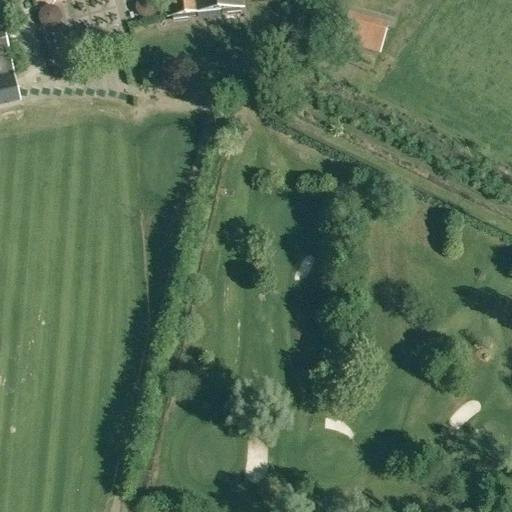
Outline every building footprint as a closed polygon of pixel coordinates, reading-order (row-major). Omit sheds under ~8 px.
[(53,0),(54,1),(57,0),(166,0),(169,17),(242,9),(241,0),(53,0)] [(135,6),(135,8),(135,10),(135,12),(136,13),(137,15),(139,16),(140,18),(142,18),(144,19),(146,19),(148,19),(150,18),(152,18),(153,16),(154,16),(155,15),(156,13),(157,12),(157,10),(157,8),(157,6),(157,4),(156,2),(155,0),(154,0),(137,0),(136,2),(135,4),(135,6)] [(37,19),(37,20),(37,21),(38,21),(38,22),(38,23),(38,24),(39,24),(39,25),(40,26),(40,27),(41,27),(41,28),(42,28),(43,28),(43,29),(44,29),(45,29),(45,30),(46,30),(47,30),(48,30),(49,30),(50,30),(51,30),(52,30),(53,29),(54,29),(55,28),(56,28),(56,27),(57,27),(57,26),(58,26),(58,25),(59,25),(59,24),(59,23),(60,22),(60,21),(60,20),(60,19),(60,18),(60,17),(60,16),(60,15),(59,15),(59,14),(59,13),(58,13),(58,12),(58,11),(57,11),(57,10),(56,10),(56,9),(55,9),(54,9),(54,8),(53,8),(52,8),(51,8),(51,7),(50,7),(49,7),(48,7),(47,7),(46,7),(46,8),(45,8),(44,8),(43,8),(43,9),(42,9),(42,10),(41,10),(40,11),(40,12),(39,12),(39,13),(38,13),(38,14),(38,15),(38,16),(37,16),(37,17),(37,18),(37,19)] [(309,32),(327,36),(332,20),(313,17),(309,32)] [(365,52),(379,55),(387,26),(374,22),(365,52)] [(0,108),(18,104),(0,26),(0,108)]
